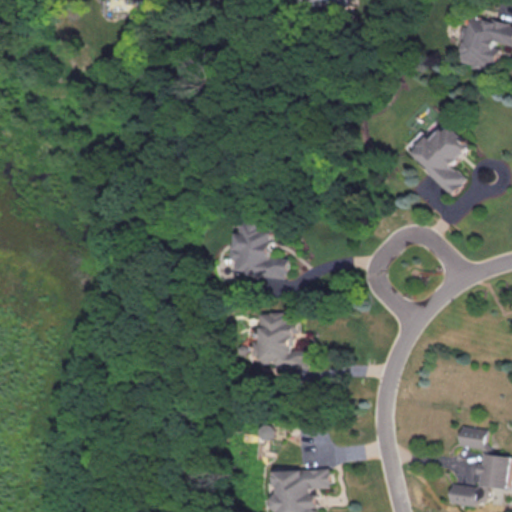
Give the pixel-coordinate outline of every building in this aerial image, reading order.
[(511,44),(511,21),(479,13),(477,23),(473,22),(463,61),(499,70),(506,43),(511,44)] [(456,163),(476,144),(450,118),(432,135),(426,129),(411,144),(456,192),(471,178),(456,163)] [(294,277),(296,257),(279,255),(282,225),(246,222),(243,258),(246,258),(244,271),(294,277)] [(316,366),(315,348),(301,348),(301,334),(307,334),(306,311),(270,312),(270,327),(262,328),(263,354),(272,354),(272,360),(288,360),(288,366),(316,366)] [(270,422),(269,436),(283,438),(284,424),(270,422)] [(488,447),(490,427),(463,424),(461,444),(488,447)] [(452,500),(488,505),(490,485),(509,487),(511,464),(511,454),(487,451),(486,461),(483,461),(481,484),(455,481),(452,500)] [(283,469),(284,511),(325,511),(324,488),(338,487),(338,467),(283,469)]
